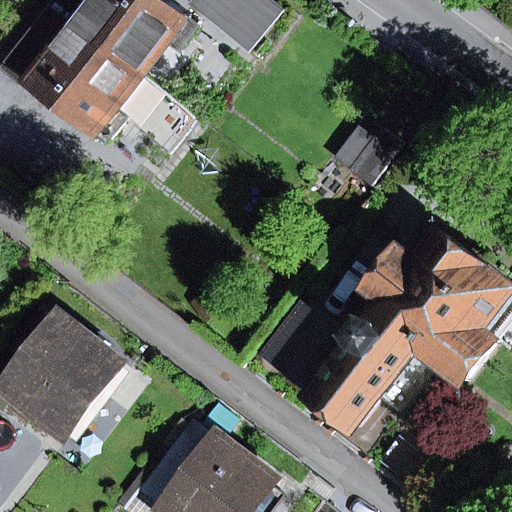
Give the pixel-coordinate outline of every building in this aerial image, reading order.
[(67,17),(79,0),(78,0),(58,0),(42,22),(55,32),(67,17)] [(78,0),(79,0),(67,17),(146,77),(172,43),(182,51),(201,27),(164,0),(78,0)] [(255,49),(285,13),(269,0),(197,0),(197,1),(255,49)] [(120,111),(146,77),(67,17),(55,32),(42,22),(10,63),(111,143),(128,122),(130,119),(120,111)] [(130,119),(128,122),(171,156),(200,119),(146,77),(120,111),(130,119)] [(362,130),(340,159),(374,187),(406,145),(385,129),(376,141),(362,130)] [(425,347),(445,363),(470,382),(503,339),(511,327),(511,286),(431,222),(376,288),(393,301),(377,322),(369,319),(355,337),(358,345),(369,353),(329,405),(360,429),(385,398),(425,347)] [(46,307),(0,367),(0,378),(72,435),(125,366),(46,307)] [(369,353),(358,345),(309,307),(269,359),(329,405),(369,353)] [(511,327),(503,339),(511,346),(511,327)] [(425,347),(385,398),(405,414),(445,363),(425,347)] [(174,511),(172,510),(224,442),(199,423),(134,508),(139,511),(174,511)] [(224,442),(172,510),(174,511),(249,511),(274,480),(224,442)] [(339,511),(326,502),(318,511),(339,511)]
